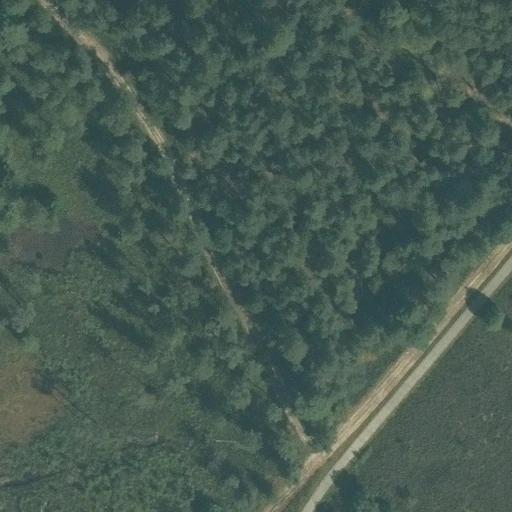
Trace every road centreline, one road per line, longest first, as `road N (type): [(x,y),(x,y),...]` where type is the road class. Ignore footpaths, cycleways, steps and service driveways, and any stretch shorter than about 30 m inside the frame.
road 1 (track): [(50,0),(109,71),(188,206),(312,464)]
road 2 (track): [(511,236),(312,464)]
